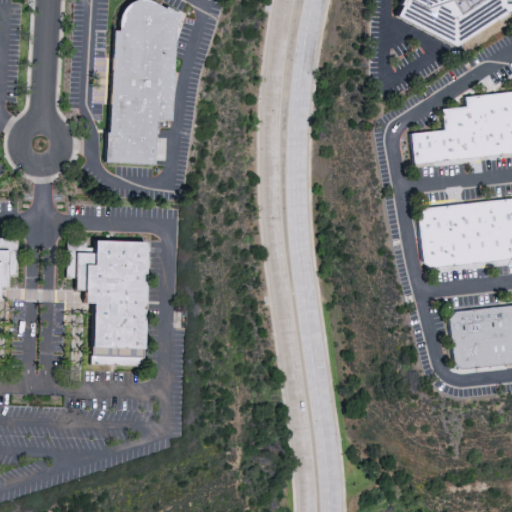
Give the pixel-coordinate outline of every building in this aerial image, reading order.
[(155,0),(169,8),(171,5),(183,12),(179,17),(173,120),(159,120),(157,164),(106,162),(108,131),(111,131),(116,29),(122,28),(123,12),(131,3),(137,0),(155,0)] [(511,0),(511,10),(458,45),(400,15),(407,0),(511,0)] [(511,154),(411,166),(408,135),(442,131),(441,110),(465,108),(464,98),(511,93),(511,154)] [(511,259),(431,269),(419,260),(415,219),(423,208),(511,198),(511,259)] [(19,277),(10,277),(10,287),(2,287),(1,299),(0,299),(0,238),(19,238),(19,277)] [(149,241),(146,347),(145,357),(144,368),(92,366),(95,304),(85,304),(86,292),(77,292),(77,280),(66,280),(66,241),(88,241),(89,249),(96,249),(96,240),(149,241)] [(511,364),(460,369),(451,361),(446,322),(457,312),(511,305),(511,364)]
